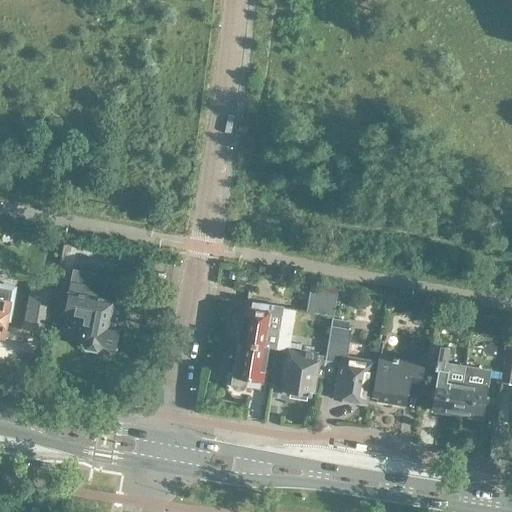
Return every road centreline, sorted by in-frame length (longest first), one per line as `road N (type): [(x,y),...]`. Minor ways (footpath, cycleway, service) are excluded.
road 1 (unknown): [(0,197),(129,225),(351,224),(511,263)]
road 2 (residential): [(169,447),(234,0)]
road 3 (primary): [(511,507),(169,447)]
road 4 (unknown): [(272,0),(244,167),(246,203),(273,228)]
road 5 (primary): [(169,447),(0,420)]
